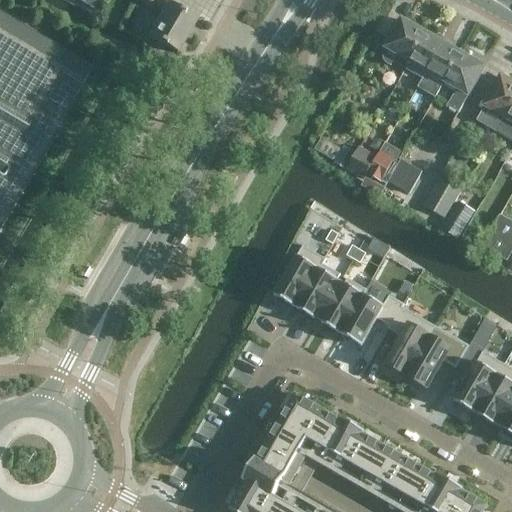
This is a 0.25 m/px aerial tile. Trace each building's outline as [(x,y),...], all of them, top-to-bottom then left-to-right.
[(163,0),(139,0),(162,13),(148,37),(177,54),(197,20),(163,0)] [(0,229),(62,124),(60,123),(92,67),(0,12),(0,229)] [(393,61),(401,66),(405,68),(425,34),(402,20),(383,52),(382,56),(383,60),(385,63),(390,66),(393,61)] [(443,44),(425,34),(405,68),(423,79),(427,72),(426,72),(443,44)] [(443,82),(460,54),(443,44),(426,72),(427,72),(443,82)] [(484,68),(482,67),(460,54),(443,82),(456,89),(447,106),(458,113),(484,68)] [(501,78),(476,123),(486,129),(495,112),(504,117),(511,103),(511,80),(508,78),(506,81),(501,78)] [(364,179),(367,174),(376,159),(359,149),(349,165),(346,170),(364,179)] [(380,152),(376,159),(367,174),(382,182),(394,160),(380,152)] [(410,194),(422,173),(401,160),(388,181),(410,194)] [(444,220),(451,208),(462,192),(439,179),(423,206),(430,211),(444,220)] [(457,241),(460,235),(475,213),(459,202),(441,230),(457,241)] [(507,261),(511,251),(511,222),(500,216),(481,247),(507,261)] [(325,242),(332,246),(338,236),(331,232),(325,242)] [(274,297),(294,309),(324,260),(303,247),(274,297)] [(352,247),(346,257),(353,261),(359,251),(352,247)] [(366,255),(359,251),(353,261),(360,265),(366,255)] [(340,283),(337,281),(340,276),(323,266),(326,261),(324,260),(294,309),(314,320),(318,322),(340,283)] [(321,324),(340,335),(366,290),(347,280),(344,285),(340,283),(318,322),(321,324)] [(388,331),(403,305),(389,297),(383,307),(364,297),(367,291),(366,290),(340,335),(361,348),(377,321),(389,328),(388,331)] [(406,378),(435,328),(403,309),(404,306),(403,305),(388,331),(401,339),(386,366),(406,378)] [(480,327),(475,337),(482,341),(487,331),(480,327)] [(469,347),(456,340),(435,328),(406,378),(427,389),(443,362),(455,370),(469,347)] [(454,403),(475,415),(504,366),(482,353),(454,403)] [(494,426),(497,428),(511,403),(511,370),(504,366),(475,415),(494,426)] [(268,444),(257,462),(255,460),(243,482),(245,483),(229,511),(484,511),(487,507),(462,492),(463,490),(441,477),(439,479),(363,435),(364,433),(342,420),(341,422),(296,396),(268,444)] [(511,436),(511,403),(497,428),(501,430),(511,436)] [(183,489),(189,478),(155,457),(148,468),(183,489)]
